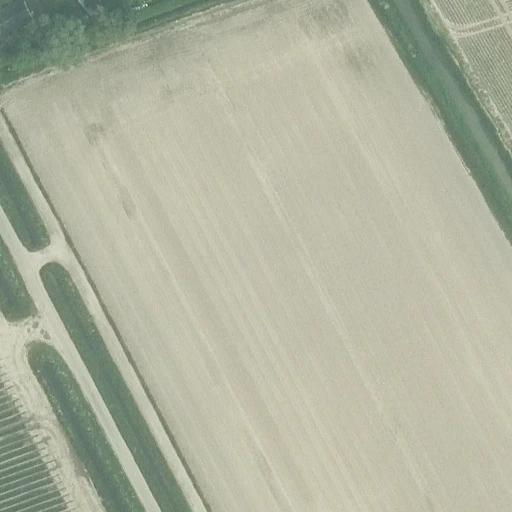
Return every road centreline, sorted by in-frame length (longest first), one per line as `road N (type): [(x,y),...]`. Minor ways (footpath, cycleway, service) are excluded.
road 1 (track): [(197,511),(0,127)]
road 2 (unclassified): [(153,511),(0,215)]
